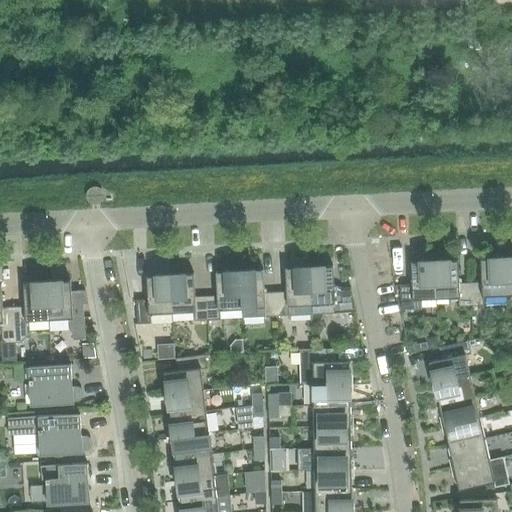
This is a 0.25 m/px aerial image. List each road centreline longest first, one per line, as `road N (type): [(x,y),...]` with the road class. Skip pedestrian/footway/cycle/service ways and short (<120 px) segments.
road 1 (residential): [(402,511),(354,210)]
road 2 (residential): [(132,511),(90,224)]
road 3 (residential): [(90,224),(354,210)]
road 4 (residential): [(354,210),(511,203)]
